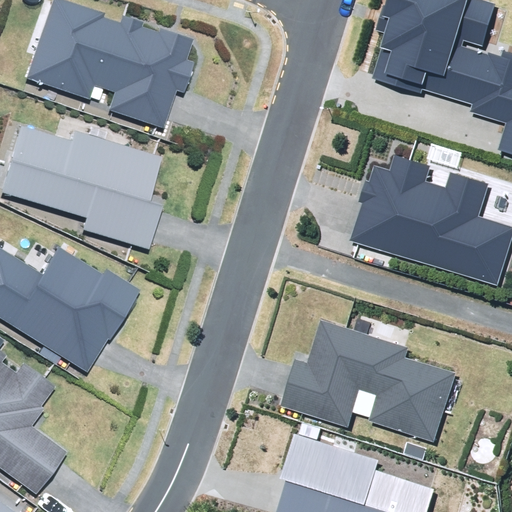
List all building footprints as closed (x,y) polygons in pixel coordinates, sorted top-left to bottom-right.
[(53,0),(27,79),(90,99),(94,86),(114,92),(109,108),(164,127),(176,89),(185,92),(195,62),(188,60),(195,39),(161,28),(159,32),(143,27),(144,24),(120,16),(118,23),(103,18),(105,14),(62,0),(53,0)] [(498,150),(511,154),(511,54),(503,51),(501,58),(461,46),(463,40),(483,46),(495,4),(482,0),(387,0),(386,5),(382,4),(375,30),(385,33),(372,78),(421,92),(422,89),(472,104),(469,112),(506,124),(498,150)] [(83,230),(150,249),(163,205),(151,201),(164,157),(74,131),(72,140),(22,126),(3,192),(87,216),(83,230)] [(362,202),(350,241),(496,286),(511,236),(511,226),(479,216),(489,185),(450,173),(446,188),(425,181),(430,166),(395,155),(390,171),(374,166),(369,182),(364,181),(358,200),(362,202)] [(59,249),(43,275),(0,248),(0,318),(88,371),(107,340),(110,341),(140,291),(107,271),(104,276),(59,249)] [(347,427),(352,412),(370,418),(369,421),(434,442),(456,373),(406,358),(409,348),(321,320),(308,362),(294,358),(279,405),(347,427)] [(0,467),(39,495),(69,453),(33,426),(45,410),(40,406),(54,386),(24,364),(17,373),(2,362),(8,354),(0,348),(0,345),(3,341),(0,338),(0,467)] [(379,461),(294,434),(279,478),(285,480),(274,511),(427,511),(435,489),(376,471),(379,461)] [(0,511),(13,511),(0,502),(0,511)]
